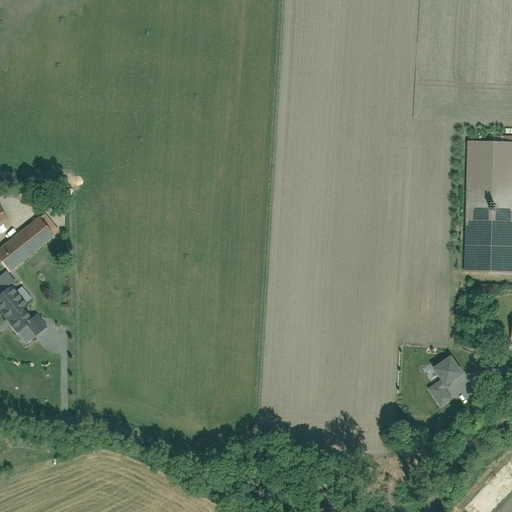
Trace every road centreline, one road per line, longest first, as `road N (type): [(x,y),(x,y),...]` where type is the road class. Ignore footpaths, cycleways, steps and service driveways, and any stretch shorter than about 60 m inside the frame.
road 1 (residential): [(252,511),(209,474),(126,431),(0,415)]
road 2 (residential): [(429,511),(444,481),(511,417)]
